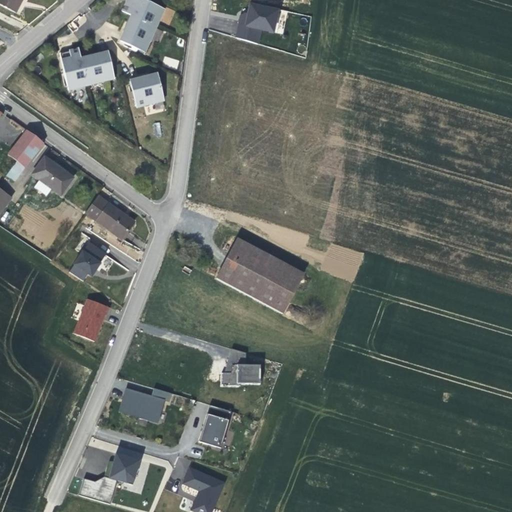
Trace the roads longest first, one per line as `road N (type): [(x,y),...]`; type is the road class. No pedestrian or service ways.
road 1 (residential): [(168,218),(49,501)]
road 2 (residential): [(203,0),(179,189),(168,218)]
road 3 (residential): [(168,218),(0,100)]
